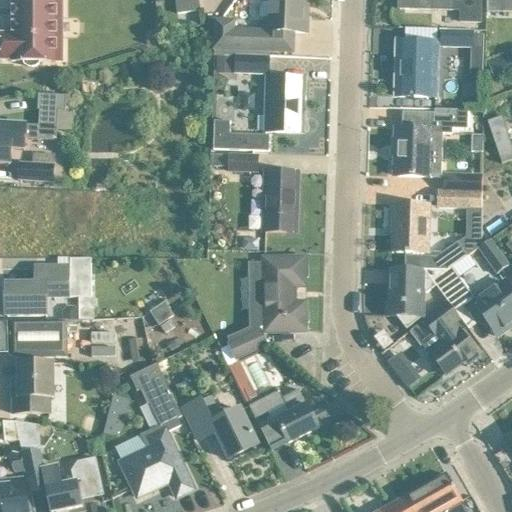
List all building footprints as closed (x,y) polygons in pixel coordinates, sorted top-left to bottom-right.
[(14,62),(34,63),(63,63),(63,0),(14,0),(14,26),(17,26),(17,36),(2,36),(2,60),(14,60),(14,62)] [(180,0),(181,1),(176,2),(178,15),(201,12),(199,0),(180,0)] [(271,0),(271,5),(271,21),(264,20),(263,30),(236,29),(236,20),(214,19),(212,50),(293,53),(294,34),(307,34),(308,0),(271,0)] [(461,22),(481,23),(481,0),(461,0),(461,1),(453,1),(453,0),(399,0),(399,10),(461,12),(461,22)] [(511,0),(487,0),(487,13),(511,13),(511,0)] [(443,48),(471,49),(470,74),(483,74),(484,33),(443,33),(443,48)] [(411,98),(411,100),(414,100),(414,98),(436,99),(438,44),(402,43),(401,80),(397,80),(397,98),(411,98)] [(488,63),(495,82),(511,75),(511,68),(507,56),(488,63)] [(269,58),(235,57),(235,73),(268,74),(269,58)] [(232,58),(216,58),(216,74),(233,74),(232,58)] [(304,135),(305,117),(306,80),(268,79),(266,134),(304,135)] [(42,95),(40,127),(17,125),(0,124),(0,165),(11,166),(12,151),(24,152),(24,149),(28,150),(29,140),(57,141),(59,111),(65,111),(66,97),(42,95)] [(392,163),(392,175),(395,177),(415,178),(432,178),(442,179),(443,150),(433,150),(434,133),(443,134),(452,134),(453,129),(468,129),(468,114),(468,112),(435,111),(435,117),(427,116),(407,116),(406,130),(396,129),(395,151),(401,151),(401,158),(399,158),(399,162),(396,161),(396,162),(392,163)] [(511,161),(511,146),(502,118),(488,123),(502,165),(511,161)] [(213,150),(269,153),(270,137),(231,136),(231,123),(214,122),(213,150)] [(472,136),(471,153),(483,154),(483,136),(472,136)] [(213,167),(230,167),(229,173),(257,174),(258,158),(230,157),(230,155),(213,155),(213,167)] [(19,181),(55,183),(55,167),(20,165),(19,181)] [(263,233),(297,234),(298,207),(295,207),(296,195),(298,195),(299,174),(266,173),(263,233)] [(447,174),(446,193),(471,194),(482,194),(483,175),(447,174)] [(440,193),(439,209),(471,210),(481,210),(482,194),(471,194),(446,193),(440,193)] [(0,198),(0,246),(28,248),(31,200),(0,198)] [(394,205),(393,226),(398,226),(398,229),(400,229),(400,237),(397,238),(397,254),(406,254),(406,270),(426,271),(424,269),(448,270),(468,257),(458,243),(443,254),(430,253),(431,207),(394,205)] [(491,240),(478,250),(496,275),(509,266),(491,240)] [(305,259),(265,260),(266,333),(306,332),(306,325),(309,323),(309,314),(306,311),(306,304),(294,304),(293,287),(305,287),(305,281),(308,278),(308,268),(305,266),(305,259)] [(36,285),(7,286),(7,318),(46,317),(46,299),(68,299),(68,297),(92,297),(92,261),(70,261),(70,269),(68,269),(36,269),(36,285)] [(437,286),(426,271),(406,270),(397,270),(396,285),(391,285),(390,312),(388,312),(388,317),(397,318),(407,330),(423,318),(426,319),(426,293),(428,293),(437,286)] [(466,311),(459,316),(467,326),(473,321),(476,325),(484,318),(496,335),(511,323),(511,291),(506,283),(485,297),(483,294),(463,308),(466,311)] [(448,303),(411,333),(422,347),(423,346),(427,351),(438,343),(434,337),(436,336),(436,337),(439,335),(444,342),(429,353),(447,377),(477,354),(455,324),(460,319),(448,303)] [(67,307),(63,312),(63,321),(79,321),(79,312),(75,307),(67,307)] [(67,323),(28,323),(8,323),(8,326),(3,327),(3,351),(13,357),(13,359),(33,359),(67,359),(67,323)] [(261,331),(228,346),(235,360),(267,345),(261,331)] [(167,346),(171,352),(183,344),(179,337),(167,346)] [(143,340),(130,341),(133,365),(145,363),(143,340)] [(245,358),(259,397),(270,394),(256,354),(245,358)] [(268,382),(277,379),(270,359),(261,362),(268,382)] [(167,361),(158,365),(161,372),(170,368),(167,361)] [(239,362),(229,367),(235,379),(245,374),(239,362)] [(52,365),(19,365),(20,398),(14,398),(14,415),(49,415),(48,399),(52,399),(52,365)] [(113,373),(106,365),(97,373),(104,381),(113,373)] [(158,365),(131,378),(138,393),(141,391),(148,406),(150,405),(161,426),(140,436),(148,452),(155,448),(150,439),(166,432),(167,434),(182,427),(178,420),(183,417),(161,372),(158,365)] [(412,369),(400,379),(407,388),(408,390),(421,380),(412,369)] [(249,406),(248,406),(272,453),(319,429),(300,391),(287,397),(284,399),(279,390),(259,400),(249,406)] [(114,397),(104,435),(112,437),(122,431),(130,401),(114,397)] [(229,460),(258,446),(240,409),(212,423),(202,401),(183,410),(199,442),(216,434),(229,460)] [(20,441),(16,423),(4,423),(5,443),(20,441)] [(39,450),(35,426),(16,423),(20,441),(23,453),(39,450)] [(167,434),(166,432),(150,439),(155,448),(148,452),(121,464),(138,499),(170,484),(178,499),(194,491),(167,434)] [(105,496),(96,458),(78,463),(72,472),(74,483),(62,486),(59,468),(43,471),(39,450),(23,453),(31,493),(47,489),(51,511),(63,511),(83,508),(81,501),(105,496)] [(383,511),(466,511),(462,503),(463,502),(448,476),(383,511)] [(0,511),(28,511),(25,478),(9,480),(10,487),(0,487),(0,511)]
